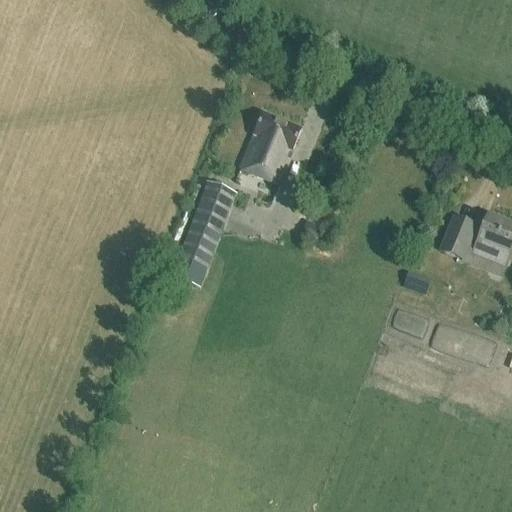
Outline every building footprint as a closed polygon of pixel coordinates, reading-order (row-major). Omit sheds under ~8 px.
[(279,186),(301,132),(263,117),(242,171),(279,186)] [(237,197),(207,185),(171,281),(201,292),(237,197)] [(511,249),(511,229),(487,219),(482,232),(453,220),(439,253),(461,262),(465,252),(504,268),(511,249)] [(307,224),(302,235),(312,240),(317,229),(307,224)] [(403,290),(414,294),(419,279),(408,275),(403,290)]
